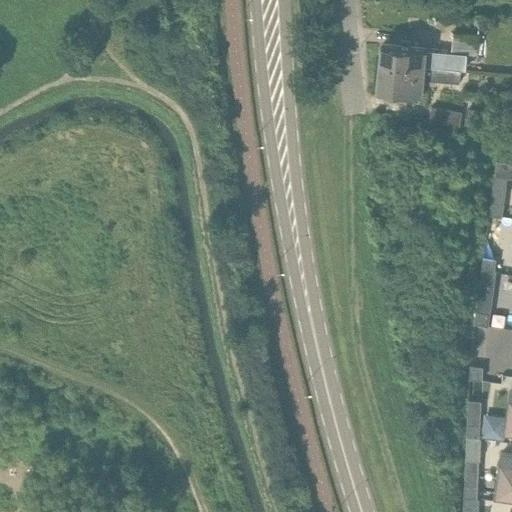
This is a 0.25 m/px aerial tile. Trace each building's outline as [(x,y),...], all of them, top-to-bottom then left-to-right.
[(424,66),(460,69),(462,54),(476,55),(478,35),(453,33),(451,53),(381,46),(380,62),(424,66)] [(424,66),(380,62),(377,87),(422,92),(423,80),(459,83),(460,69),(424,66)] [(429,122),(459,126),(461,112),(431,108),(429,122)] [(511,163),(499,162),(496,162),(494,176),(511,178),(511,163)] [(489,216),(502,218),(504,205),(491,203),(489,216)] [(482,270),(495,272),(496,259),(483,258),(482,270)] [(511,271),(503,270),(498,304),(499,304),(507,305),(511,311),(511,271)] [(474,325),(487,327),(489,314),(476,312),(474,325)] [(469,381),(482,381),(483,368),(470,368),(469,381)] [(467,425),(480,425),(481,401),(469,401),(467,425)] [(485,413),(484,435),(504,436),(505,414),(485,413)] [(467,438),(480,439),(480,425),(467,425),(467,438)] [(466,485),(477,485),(478,461),(467,461),(466,485)] [(501,499),(511,499),(511,464),(506,464),(501,499)] [(464,498),(477,498),(477,485),(466,485),(465,485),(464,498)]
